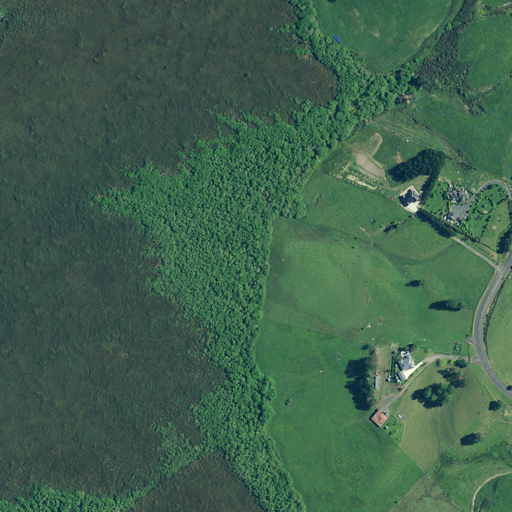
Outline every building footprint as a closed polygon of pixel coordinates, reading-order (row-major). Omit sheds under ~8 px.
[(450,200),(451,200),(451,203),(456,203),(456,205),(458,205),(458,204),(461,204),(462,202),(464,202),(465,200),(468,201),(469,194),(465,194),(466,187),(454,186),(453,192),(452,192),(452,195),(451,195),(450,200)] [(458,216),(450,212),(447,217),(455,221),(458,216)] [(416,367),(409,354),(406,356),(406,357),(398,361),(402,370),(407,368),(408,370),(416,367)] [(406,378),(402,371),(398,373),(401,381),(406,378)] [(388,418),(379,410),(371,419),(380,427),(388,418)]
